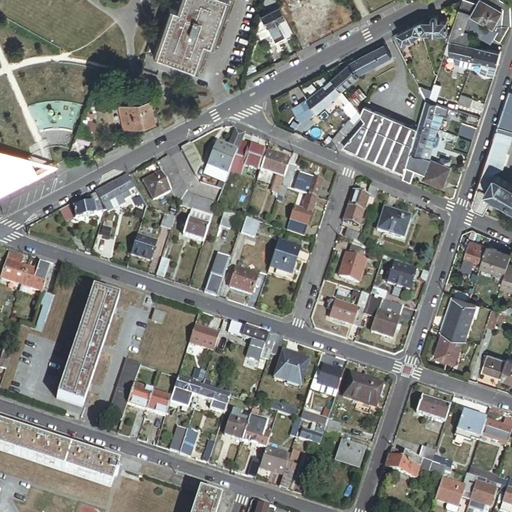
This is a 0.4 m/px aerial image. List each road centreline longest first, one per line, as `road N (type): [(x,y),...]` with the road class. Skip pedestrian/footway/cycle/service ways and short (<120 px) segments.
road 1 (residential): [(0,234),(295,332)]
road 2 (residential): [(0,405),(243,486)]
road 3 (tertiary): [(0,227),(226,107)]
road 4 (tertiary): [(226,107),(433,0)]
road 5 (residential): [(295,332),(352,162)]
road 6 (residential): [(461,210),(408,370)]
road 7 (residential): [(511,63),(461,210)]
road 8 (residential): [(408,370),(361,511)]
road 9 (residential): [(226,107),(352,162)]
